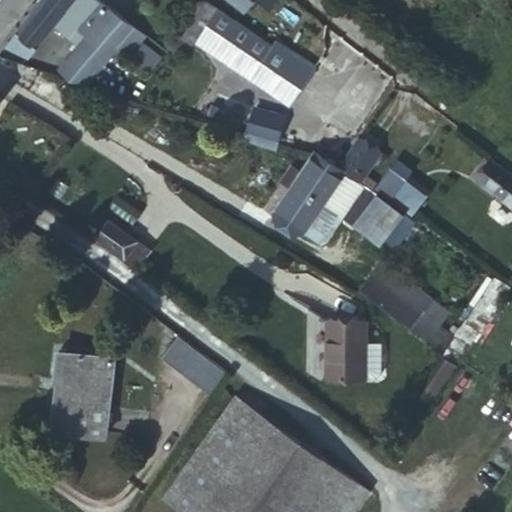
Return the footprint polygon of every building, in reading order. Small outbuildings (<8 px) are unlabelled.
[(42,0),(8,43),(29,55),(53,25),(77,46),(58,69),(90,82),(118,47),(133,30),(135,26),(110,6),(100,0),(42,0)] [(229,0),(244,11),(252,0),(255,0),(269,10),(276,0),(229,0)] [(183,37),(184,38),(195,46),(199,42),(219,11),(204,2),(198,4),(193,12),(195,17),(183,37)] [(276,40),(271,43),(237,22),(236,23),(219,11),(199,42),(217,54),(273,91),(294,58),(297,54),(276,40)] [(133,30),(118,47),(154,75),(168,57),(133,30)] [(273,91),(290,102),(311,69),(294,58),(273,91)] [(247,132),(275,140),(283,116),(254,108),(247,132)] [(247,132),(244,140),(273,149),(275,140),(247,132)] [(345,170),(360,180),(380,152),(360,138),(340,168),(345,170)] [(317,153),(315,152),(275,211),(303,231),(325,198),(345,170),(340,168),(317,153)] [(408,183),(416,170),(397,158),(379,187),(407,205),(417,189),(408,183)] [(511,176),(493,162),(479,179),(511,203),(511,176)] [(386,250),(409,217),(376,194),(353,227),(386,250)] [(325,198),(303,231),(314,239),(336,206),(325,198)] [(123,257),(135,241),(109,222),(96,238),(123,257)] [(123,257),(136,267),(148,250),(135,241),(123,257)] [(360,290),(408,327),(420,312),(422,310),(373,273),(360,290)] [(408,327),(458,364),(469,349),(420,312),(408,327)] [(329,320),(328,376),(364,377),(365,321),(329,320)] [(178,335),(161,358),(212,393),(228,371),(178,335)] [(58,351),(55,376),(55,380),(63,381),(58,430),(104,435),(113,358),(58,351)] [(162,496),(184,511),(353,511),(369,491),(235,395),(162,496)]
